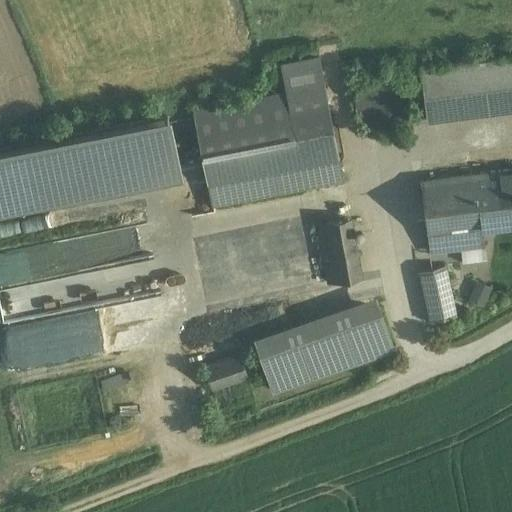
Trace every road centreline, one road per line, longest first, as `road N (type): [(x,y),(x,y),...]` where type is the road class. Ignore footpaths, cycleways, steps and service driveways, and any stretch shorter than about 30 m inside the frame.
road 1 (track): [(431,372),(398,307),(372,187),(171,231),(137,200),(0,229)]
road 2 (track): [(75,511),(416,379),(511,328)]
road 3 (track): [(0,309),(47,468),(157,434),(187,468)]
